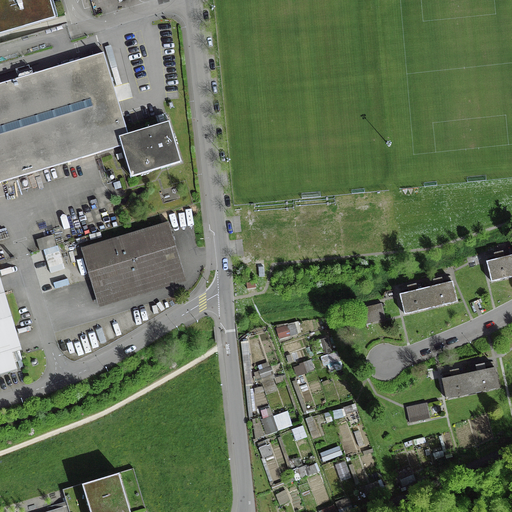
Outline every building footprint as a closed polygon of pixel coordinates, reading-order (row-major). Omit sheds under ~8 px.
[(0,0),(0,34),(54,19),(48,0),(0,0)] [(179,162),(167,122),(127,135),(102,53),(0,84),(0,182),(121,146),(130,177),(179,162)] [(160,251),(175,247),(167,222),(80,249),(94,297),(168,275),(160,251)] [(55,246),(52,235),(36,240),(39,251),(55,246)] [(486,262),(491,282),(511,276),(511,255),(499,259),(499,255),(494,257),(494,258),(495,260),(486,262)] [(404,314),(456,302),(451,282),(442,284),(442,283),(442,281),(437,282),(438,286),(413,292),(412,288),(407,290),(408,291),(408,293),(399,295),(404,314)] [(0,374),(16,370),(11,353),(20,350),(0,284),(0,374)] [(366,307),(360,309),(363,324),(370,323),(369,320),(377,318),(378,321),(384,319),(381,303),(374,305),(375,308),(367,310),(366,307)] [(441,379),(445,399),(498,388),(494,368),(485,370),(484,369),(484,367),(479,368),(480,371),(455,377),(454,373),(450,374),(450,376),(450,378),(441,379)] [(411,406),(405,408),(408,423),(415,422),(414,419),(422,418),(423,420),(429,419),(426,403),(420,405),(420,407),(412,409),(411,406)] [(129,511),(118,474),(81,485),(89,511),(129,511)]
